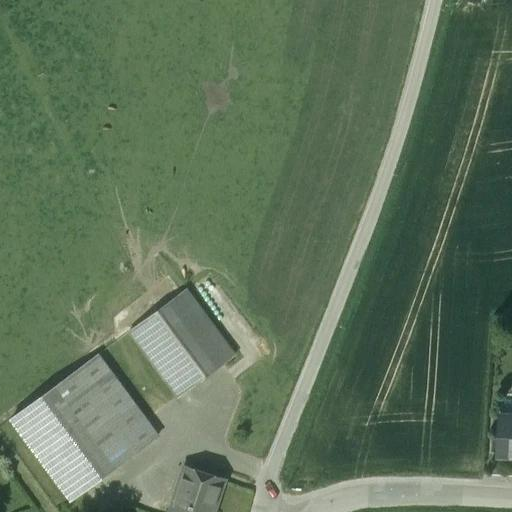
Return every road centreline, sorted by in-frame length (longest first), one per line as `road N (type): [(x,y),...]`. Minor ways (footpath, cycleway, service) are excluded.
road 1 (residential): [(274,511),(269,482),(276,458),(380,191),(435,0)]
road 2 (residential): [(511,493),(376,493),(316,511)]
